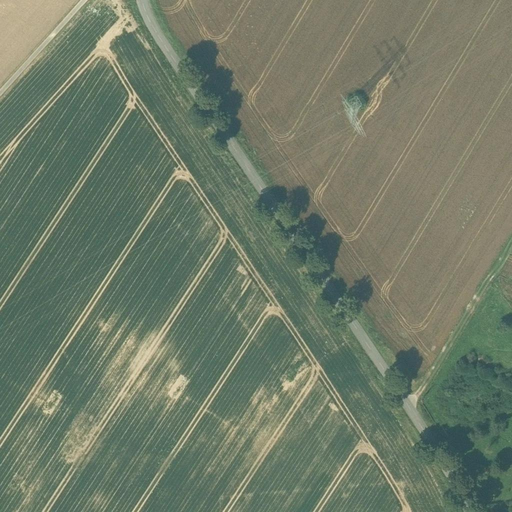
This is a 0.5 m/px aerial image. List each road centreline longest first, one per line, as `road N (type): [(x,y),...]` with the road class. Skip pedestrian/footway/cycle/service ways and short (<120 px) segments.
road 1 (secondary): [(143,0),(146,16),(471,511)]
road 2 (track): [(408,405),(511,241)]
